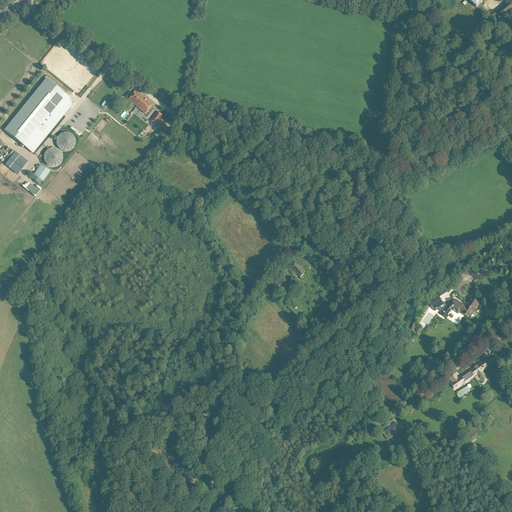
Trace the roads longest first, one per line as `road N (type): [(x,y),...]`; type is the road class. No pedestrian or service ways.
road 1 (track): [(449,264),(300,229),(205,137),(31,6)]
road 2 (residential): [(190,511),(311,355),(369,309),(449,264)]
road 3 (unknown): [(108,65),(30,166)]
